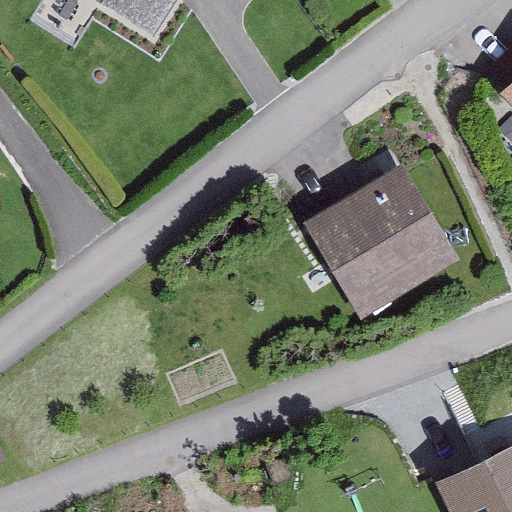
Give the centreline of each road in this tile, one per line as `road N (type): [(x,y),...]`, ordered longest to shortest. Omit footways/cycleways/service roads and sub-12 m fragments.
road 1 (residential): [(0,364),(453,0)]
road 2 (residential): [(511,321),(0,508)]
